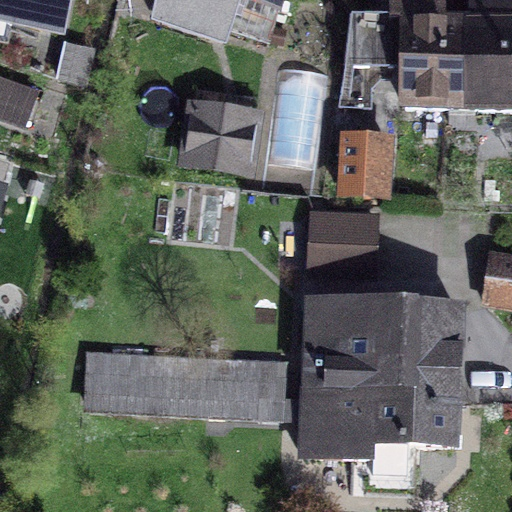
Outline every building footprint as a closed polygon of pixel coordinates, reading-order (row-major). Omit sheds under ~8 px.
[(61,37),(69,0),(0,0),(0,23),(14,27),(61,37)] [(238,0),(241,0),(282,14),(285,0),(175,0),(232,19),(238,0)] [(238,0),(232,19),(228,31),(271,45),(282,14),(241,0),(238,0)] [(406,72),(406,112),(454,113),(454,60),(466,60),(467,25),(443,24),(443,0),(395,0),(395,25),(354,24),(341,109),(366,110),(367,71),(406,72)] [(467,25),(473,25),(473,0),(443,0),(443,24),(467,25)] [(511,0),(473,0),(473,25),(467,25),(466,60),(454,60),(454,113),(511,114),(511,0)] [(0,47),(9,50),(14,27),(0,23),(0,47)] [(83,89),(92,56),(67,50),(58,83),(83,89)] [(0,82),(0,115),(26,124),(36,96),(0,82)] [(195,112),(256,121),(258,107),(197,98),(195,112)] [(255,177),(257,166),(249,165),(256,121),(195,112),(187,167),(255,177)] [(345,145),(342,197),(387,200),(390,147),(345,145)] [(372,282),(376,221),(315,218),(312,279),(372,282)] [(486,308),(511,311),(511,263),(493,261),(486,308)] [(416,450),(453,452),(460,316),(311,309),(307,399),(306,421),(304,461),(371,464),(369,488),(414,490),(416,450)] [(91,360),(89,411),(265,419),(267,369),(91,360)] [(307,399),(281,397),(282,370),(267,369),(265,419),(306,421),(307,399)]
